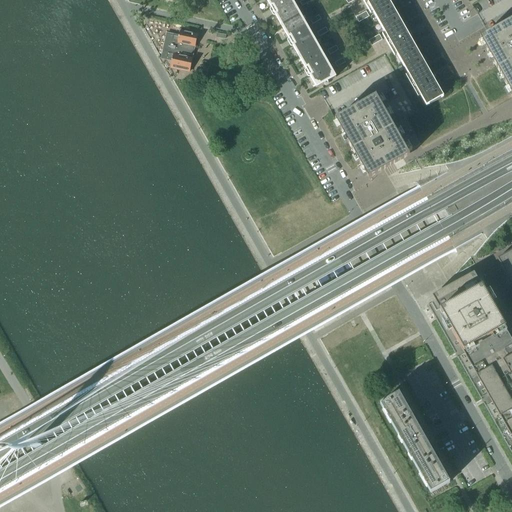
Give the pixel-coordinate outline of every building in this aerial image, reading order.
[(266,0),(275,15),(316,89),(335,78),(291,0),(266,0)] [(309,0),(303,0),(299,3),(300,3),(302,7),(306,4),(310,11),(314,9),(310,2),(309,0)] [(365,0),(426,107),(429,105),(440,99),(443,97),(432,79),(387,0),(365,0)] [(355,18),(358,23),(369,17),(366,12),(355,18)] [(318,16),(310,21),(312,25),(321,20),(318,16)] [(480,39),(479,39),(481,42),(482,44),(483,46),(485,49),(486,51),(488,54),(489,56),(491,59),(492,61),(493,63),(494,64),(496,68),(500,75),(504,82),(506,85),(507,87),(508,90),(510,94),(511,96),(511,20),(509,22),(506,24),(504,25),(502,26),(494,30),(492,32),(482,37),(480,39)] [(325,28),(317,33),(319,37),(328,32),(325,28)] [(179,36),(167,33),(161,59),(172,61),(170,67),(172,68),(172,69),(176,70),(177,69),(190,71),(190,69),(191,69),(193,62),(192,62),(192,59),(191,59),(194,46),(195,46),(196,44),(197,44),(198,38),(197,38),(197,36),(180,32),(179,36)] [(379,35),(368,41),(371,46),(382,40),(379,35)] [(336,46),(327,51),(329,55),(338,50),(336,46)] [(343,59),(334,64),(337,68),(345,63),(343,59)] [(335,121),(337,124),(338,126),(339,128),(341,131),(341,133),(343,136),(344,138),(346,141),(347,143),(348,145),(349,146),(351,149),(351,150),(352,152),(355,157),(359,164),(360,165),(366,176),(368,180),(409,157),(407,152),(420,145),(419,144),(411,130),(406,120),(405,119),(392,127),(389,121),(388,119),(385,114),(382,108),(378,101),(376,98),(373,99),(369,101),(366,103),(364,104),(361,106),(350,112),(347,114),(344,116),(341,117),(338,119),(335,121)] [(511,251),(497,260),(500,264),(476,278),(507,333),(509,332),(511,330),(511,251)] [(507,333),(476,278),(474,273),(450,286),(431,297),(434,302),(427,306),(511,455),(511,337),(509,332),(507,333)] [(380,405),(390,423),(430,493),(449,483),(449,482),(449,483),(434,457),(435,455),(438,454),(435,449),(432,451),(431,451),(417,427),(417,425),(420,423),(418,419),(415,420),(413,420),(399,395),(399,394),(380,405)] [(44,450),(37,437),(31,441),(38,453),(44,450)]
